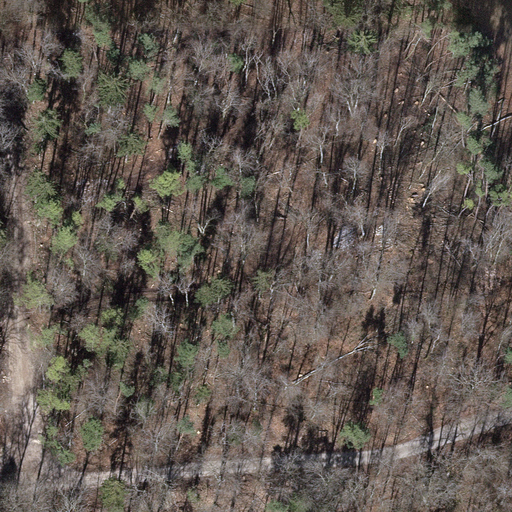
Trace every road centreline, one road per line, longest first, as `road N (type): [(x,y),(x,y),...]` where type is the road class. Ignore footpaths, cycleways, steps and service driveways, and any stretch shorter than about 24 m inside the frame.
road 1 (unclassified): [(511,416),(381,446),(163,459),(0,480)]
road 2 (track): [(0,123),(14,174),(26,474)]
